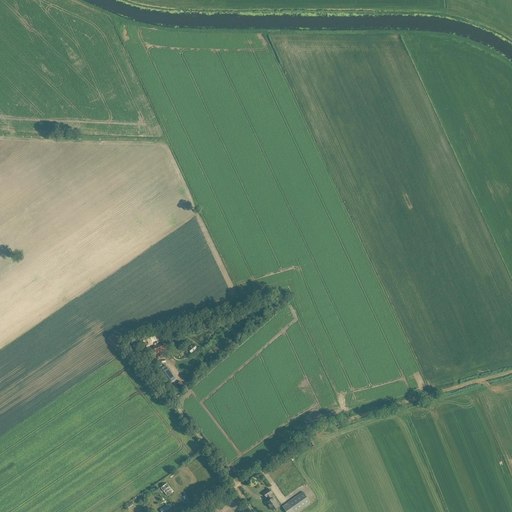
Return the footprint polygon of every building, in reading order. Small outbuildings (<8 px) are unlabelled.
[(156,338),(155,336),(150,338),(151,340),(149,340),(149,339),(140,342),(142,348),(158,343),(156,338)] [(191,348),(188,350),(191,353),(194,351),(195,350),(194,350),(197,348),(194,345),(192,347),(192,346),(190,347),(191,348)] [(221,346),(215,351),(218,354),(224,349),(221,346)] [(166,365),(159,370),(169,383),(176,378),(166,365)] [(190,369),(181,378),(187,383),(196,374),(190,369)] [(173,491),(170,487),(167,483),(161,488),(167,496),(173,491)] [(273,493),(272,493),(270,489),(264,493),(266,497),(267,496),(270,500),(267,502),(272,510),(279,506),(273,498),(273,499),(270,495),(273,493)] [(286,511),(297,511),(311,503),(303,491),(288,502),(282,506),(286,511)] [(146,511),(151,511),(150,509),(151,508),(147,502),(142,505),(146,511)]
